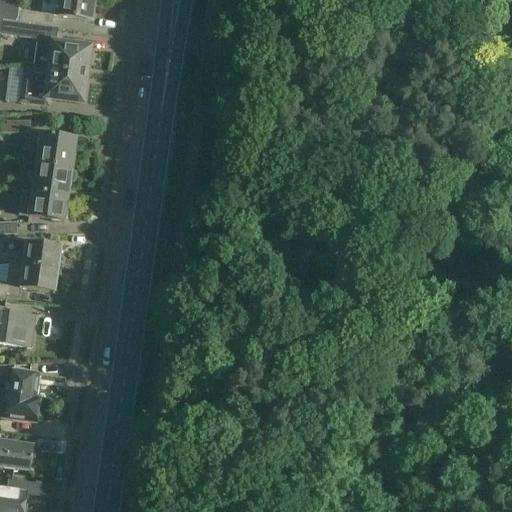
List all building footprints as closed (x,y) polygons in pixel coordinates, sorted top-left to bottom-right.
[(0,0),(0,37),(0,38),(2,26),(17,28),(19,14),(20,0),(0,0)] [(92,25),(96,0),(60,0),(58,20),(92,25)] [(54,18),(19,14),(17,28),(52,33),(54,18)] [(50,48),(52,33),(17,28),(2,26),(0,38),(38,43),(37,47),(50,48)] [(85,78),(87,67),(89,67),(91,55),(88,54),(89,52),(60,48),(62,35),(52,33),(50,48),(37,47),(34,71),(51,73),(85,78)] [(84,89),(85,78),(51,73),(34,71),(31,70),(24,71),(19,106),(51,111),(53,100),(82,104),(82,101),(84,102),(86,89),(84,89)] [(31,122),(1,123),(1,136),(32,134),(31,122)] [(40,136),(36,166),(72,172),(76,141),(40,136)] [(68,200),(72,172),(36,166),(32,194),(68,200)] [(65,224),(68,200),(32,194),(22,193),(19,217),(65,224)] [(0,237),(15,237),(15,226),(0,226),(0,237)] [(24,257),(23,268),(58,273),(61,249),(26,244),(26,245),(7,242),(5,254),(24,257)] [(58,273),(23,268),(15,266),(8,267),(5,284),(0,283),(0,301),(4,302),(4,299),(18,301),(19,291),(55,296),(58,273)] [(0,346),(31,351),(36,318),(0,312),(0,346)] [(31,367),(15,368),(14,374),(30,376),(31,367)] [(0,396),(36,401),(39,378),(8,373),(6,385),(0,383),(0,396)] [(40,401),(36,401),(0,396),(0,409),(3,410),(1,421),(37,426),(40,401)] [(0,443),(0,470),(30,474),(33,448),(0,443)] [(0,507),(24,511),(27,495),(0,491),(0,507)] [(401,501),(376,498),(375,499),(376,500),(374,511),(398,511),(400,503),(401,503),(401,501)]
